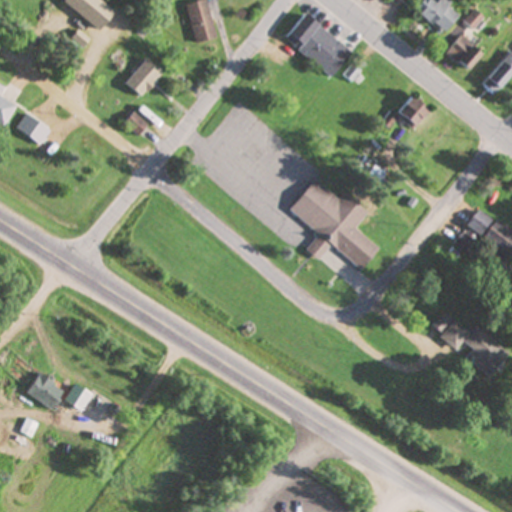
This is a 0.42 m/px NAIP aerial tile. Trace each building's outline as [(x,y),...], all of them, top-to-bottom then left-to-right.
[(197,0),(183,4),(194,43),(215,38),(204,0),(197,0)] [(452,12),(446,10),(449,0),(448,0),(435,0),(435,2),(428,0),(417,0),(412,17),(447,29),(452,12)] [(481,17),(471,10),(461,22),(471,30),(481,17)] [(282,37),(328,76),(348,52),(302,13),(282,37)] [(449,39),(452,45),(446,48),(457,69),(475,60),(462,32),(449,39)] [(511,72),(511,53),(509,51),(479,83),(491,95),(511,72)] [(123,84),(140,98),(160,74),(142,60),(123,84)] [(366,102),(381,113),(399,86),(384,76),(366,102)] [(393,114),(409,129),(424,111),(408,97),(393,114)] [(37,146),(48,132),(24,113),(13,128),(37,146)] [(359,270),(376,248),(352,229),(364,212),(340,194),(336,200),(310,180),(286,210),(316,234),(303,251),(316,261),(328,245),(359,270)] [(462,225),(503,259),(511,247),(511,236),(477,208),(462,225)] [(466,334),(439,312),(427,327),(454,349),(459,342),(470,351),(463,359),(485,378),(505,354),(472,327),(466,334)] [(48,410),(62,393),(39,374),(25,391),(48,410)] [(18,432),(29,438),(36,426),(25,419),(18,432)]
